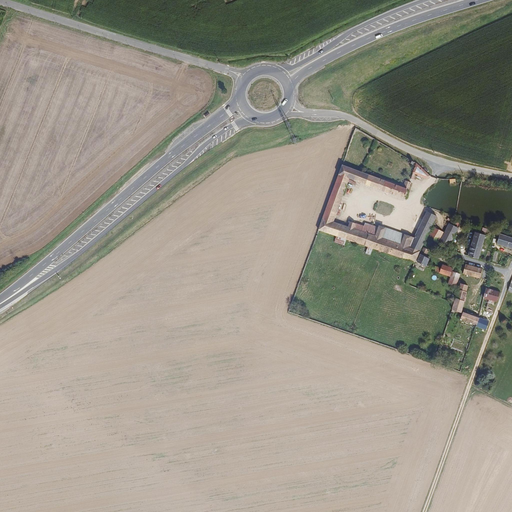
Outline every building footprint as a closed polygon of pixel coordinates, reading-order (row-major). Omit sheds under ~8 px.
[(430,176),(417,163),(410,179),(413,180),(415,174),(428,179),(430,176)] [(333,223),(349,179),(404,199),(407,189),(408,190),(411,183),(409,182),(406,181),(403,187),(373,176),(374,173),(371,172),(370,175),(362,172),(341,165),(318,229),(336,236),(335,242),(344,245),(346,239),(368,247),(366,253),(371,254),(373,248),(375,249),(415,262),(420,251),(420,250),(427,236),(430,230),(420,226),(414,238),(409,249),(401,246),(403,241),(394,238),(393,243),(376,237),(378,228),(365,224),(364,227),(355,224),(353,229),(348,228),(333,223)] [(430,230),(436,217),(427,212),(420,226),(430,230)] [(449,247),(458,229),(452,226),(449,224),(439,243),(448,248),(449,247)] [(414,238),(379,227),(378,228),(376,237),(393,243),(394,238),(403,241),(401,246),(409,249),(414,238)] [(438,242),(443,232),(434,228),(429,237),(438,242)] [(479,259),(486,235),(481,234),(479,233),(475,232),(470,248),(468,256),(473,258),(479,259)] [(511,249),(511,238),(500,234),(497,244),(511,249)] [(430,259),(429,259),(430,257),(426,256),(429,250),(424,248),(421,254),(417,262),(427,266),(430,259)] [(450,276),(452,268),(443,265),(441,269),(440,273),(450,276)] [(480,278),(483,269),(465,265),(463,274),(480,278)] [(457,282),(460,274),(453,271),(451,277),(448,284),(458,289),(460,283),(457,282)] [(461,313),(467,292),(466,292),(467,285),(460,283),(458,289),(454,304),(452,310),(461,313)] [(497,302),(500,292),(486,288),(483,299),(489,300),(494,301),(497,302)] [(465,313),(463,312),(461,319),(477,325),(476,326),(486,330),(489,322),(478,318),(465,313)]
